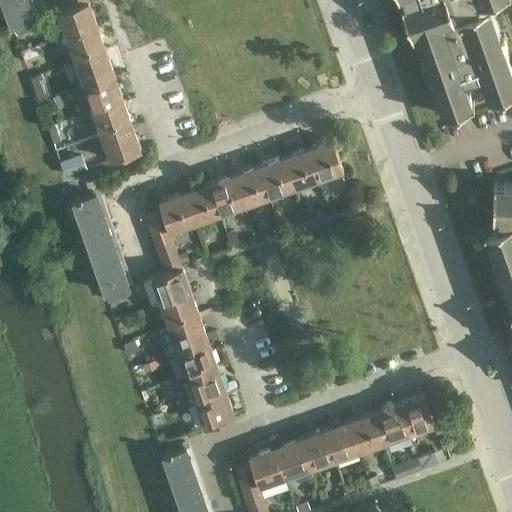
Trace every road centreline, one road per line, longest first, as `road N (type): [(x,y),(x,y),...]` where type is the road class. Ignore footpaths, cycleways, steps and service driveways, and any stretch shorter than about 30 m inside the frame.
road 1 (residential): [(472,348),(379,93)]
road 2 (residential): [(266,422),(472,348)]
road 3 (residential): [(175,167),(379,93)]
road 4 (residential): [(140,258),(116,188),(175,167)]
road 5 (residential): [(229,511),(207,443),(266,422)]
road 6 (residential): [(511,471),(472,348)]
